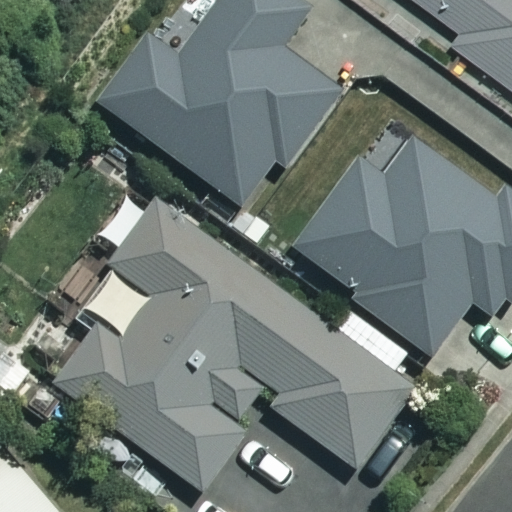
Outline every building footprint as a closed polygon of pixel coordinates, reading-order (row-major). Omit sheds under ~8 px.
[(316,19),(289,0),(232,0),(184,67),(152,44),(102,112),(244,216),(284,162),(293,169),(344,101),(287,59),(316,19)] [(511,0),(419,0),(474,40),(466,51),(511,85),(511,0)] [(502,214),(420,151),(390,191),(366,173),(299,259),(436,365),(478,312),(511,315),(511,202),(502,214)] [(421,401),(170,215),(85,330),(101,343),(62,394),(209,504),(275,415),(362,481),(421,401)] [(55,511),(7,456),(0,461),(0,511),(55,511)]
